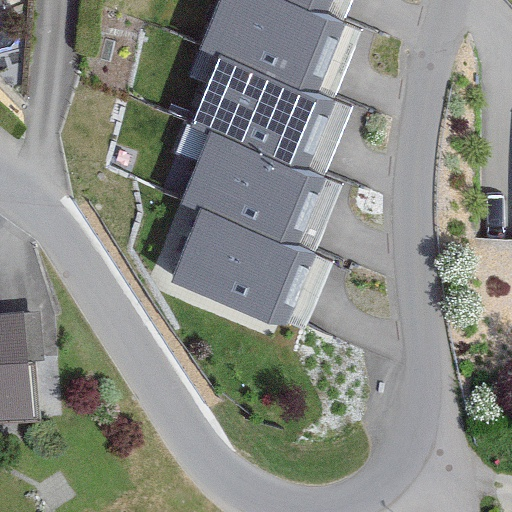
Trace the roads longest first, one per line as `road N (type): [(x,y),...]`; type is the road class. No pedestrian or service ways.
road 1 (unclassified): [(441,0),(414,162),(412,334),(436,453),(426,484),(353,511)]
road 2 (unclassified): [(290,511),(248,499),(188,444),(0,184)]
